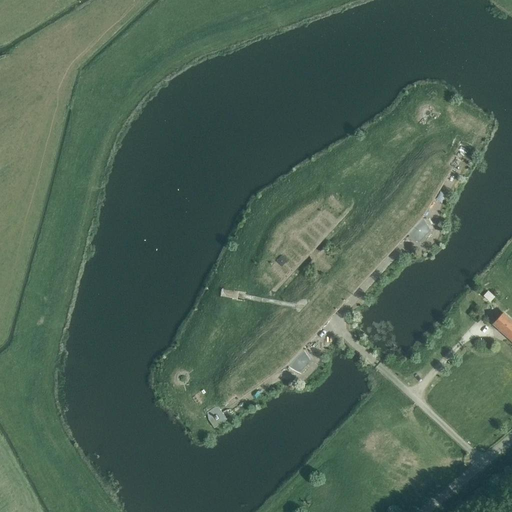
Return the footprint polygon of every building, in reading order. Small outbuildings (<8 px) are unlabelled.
[(423,119),(423,120),(419,124),(421,125),(424,121),(425,121),(426,122),(427,122),(429,122),(430,122),(429,120),(427,120),(425,119),(424,118),(423,118),(423,117),(422,116),(422,115),(422,113),(423,112),(423,111),(424,110),(425,110),(426,109),(427,109),(429,109),(430,109),(431,110),(432,111),(433,112),(433,113),(433,115),(433,116),(433,117),(432,118),(431,119),(431,120),(432,121),(433,121),(434,120),(435,119),(436,117),(436,116),(436,115),(441,116),(440,114),(435,114),(435,112),(434,111),(434,110),(432,109),(431,108),(430,108),(429,108),(428,107),(426,108),(425,108),(424,108),(423,109),(422,110),(422,111),(421,112),(421,114),(420,115),(421,116),(421,118),(423,119)] [(436,115),(436,116),(436,117),(435,119),(434,120),(433,121),(432,121),(431,122),(430,122),(429,122),(427,122),(426,122),(425,121),(424,121),(421,125),(423,127),(425,124),(426,124),(427,124),(429,125),(431,124),(433,124),(434,123),(436,122),(437,121),(438,119),(438,118),(441,118),(441,116),(436,115)] [(320,251),(315,249),(340,222),(326,210),(300,231),(299,231),(298,231),(296,231),(295,231),(294,232),(293,232),(292,233),(291,234),(291,235),(290,236),(290,237),(289,238),(289,239),(289,241),(290,242),(270,270),(284,283),(309,255),(311,260),(309,263),(312,266),(313,265),(330,280),(330,285),(273,348),(236,374),(235,375),(234,376),(233,378),(232,379),(231,381),(230,382),(230,384),(229,385),(229,387),(229,389),(229,390),(229,392),(230,393),(230,395),(228,396),(231,400),(236,396),(239,400),(287,365),(289,366),(287,369),(296,373),(298,374),(301,374),(303,373),(312,362),(313,360),(312,357),(307,350),(304,352),(302,349),(407,235),(409,236),(407,238),(415,243),(419,244),(422,243),(432,232),(433,228),(431,225),(426,218),(424,220),(422,218),(453,167),(449,165),(451,161),(447,159),(445,158),(443,158),(442,158),(440,158),(439,158),(437,159),(436,159),(434,160),(433,161),(432,162),(430,163),(429,164),(428,165),(405,204),(347,267),(344,268),(342,267),(341,268),(325,252),(325,251),(322,249),(320,251)] [(221,298),(237,301),(245,302),(245,301),(238,300),(238,296),(239,293),(246,294),(246,293),(238,292),(222,290),(221,298)] [(490,301),(494,296),(488,291),(484,295),(490,301)] [(493,323),(511,340),(511,320),(503,312),(493,323)] [(181,386),(182,386),(183,392),(184,392),(183,386),(184,386),(185,386),(187,385),(188,384),(189,383),(187,382),(187,383),(186,383),(184,384),(183,384),(182,384),(181,384),(180,383),(179,383),(178,382),(178,381),(177,379),(177,378),(178,377),(178,376),(179,375),(180,374),(181,373),(182,373),(183,373),(184,373),(185,373),(186,374),(187,375),(188,376),(188,377),(188,378),(188,379),(188,380),(190,381),(190,380),(190,378),(190,377),(189,375),(188,374),(192,371),(192,370),(188,373),(186,372),(185,372),(184,371),(182,372),(181,372),(180,372),(179,373),(178,374),(177,375),(176,376),(176,377),(176,378),(176,379),(176,380),(176,382),(177,383),(178,384),(179,385),(180,386),(181,386)] [(188,374),(189,375),(190,377),(190,378),(190,380),(190,381),(189,382),(189,383),(188,384),(187,385),(185,386),(184,386),(183,386),(184,392),(186,391),(186,388),(187,387),(188,386),(190,385),(191,384),(192,382),(192,381),(192,379),(192,377),(192,375),(191,374),(194,372),(192,371),(188,374)] [(208,419),(214,428),(227,419),(218,407),(217,405),(207,412),(208,419)]
